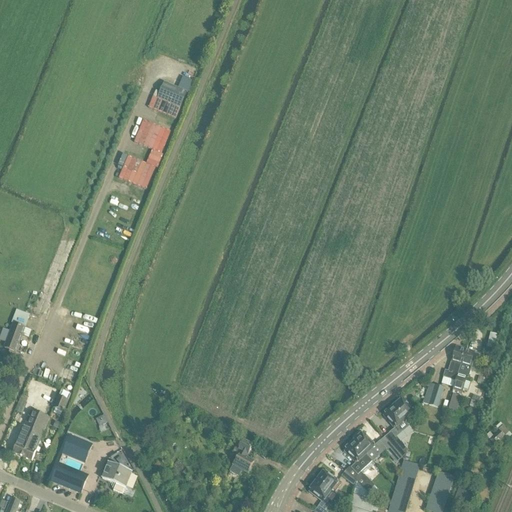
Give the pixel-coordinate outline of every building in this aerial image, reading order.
[(157,99),(181,109),(187,92),(164,83),(157,99)] [(14,325),(13,326),(4,350),(16,354),(30,316),(16,311),(11,324),(14,325)] [(451,374),(445,372),(443,378),(454,381),(458,371),(459,371),(465,351),(456,348),(450,368),(452,368),(451,374)] [(454,381),(456,382),(453,391),(462,394),(467,378),(468,379),(471,368),(469,367),(474,354),(465,351),(459,371),(458,371),(454,381)] [(487,379),(478,377),(477,384),(485,386),(487,379)] [(423,404),(429,406),(435,386),(429,384),(423,404)] [(443,388),(435,386),(429,406),(437,409),(443,388)] [(58,397),(53,409),(64,414),(69,402),(58,397)] [(406,406),(402,401),(394,408),(406,423),(411,418),(413,420),(417,417),(407,405),(406,406)] [(476,410),(479,403),(471,401),(469,407),(476,410)] [(395,429),(390,433),(395,439),(409,426),(406,423),(394,408),(385,415),(389,420),(388,421),(395,429)] [(50,418),(31,411),(13,454),(23,458),(29,443),(27,442),(29,437),(31,438),(32,436),(35,437),(34,439),(40,441),(50,418)] [(511,436),(501,424),(496,428),(499,432),(493,438),(490,434),(484,438),(488,443),(490,441),(497,449),(511,436)] [(390,433),(385,438),(402,459),(404,461),(407,451),(396,438),(395,439),(390,433)] [(362,435),(354,443),(367,457),(372,463),(386,450),(380,442),(374,447),(367,439),(367,440),(362,435)] [(27,442),(29,443),(23,458),(32,462),(36,452),(40,441),(34,439),(35,437),(32,436),(31,438),(29,437),(27,442)] [(93,446),(70,437),(63,455),(85,464),(93,446)] [(386,450),(387,451),(385,452),(396,465),(402,459),(385,438),(380,442),(386,450)] [(253,446),(244,441),(238,450),(236,449),(232,456),(237,459),(233,466),(229,474),(238,479),(243,472),(248,475),(248,473),(250,473),(253,470),(252,468),(254,464),(246,459),(253,446)] [(356,482),(356,483),(371,497),(377,490),(374,487),(375,486),(361,473),(372,463),(367,457),(354,443),(346,451),(350,455),(350,456),(356,464),(351,468),(350,468),(346,472),(356,482)] [(406,511),(421,466),(404,461),(389,511),(406,511)] [(102,480),(116,485),(113,492),(123,496),(132,473),(109,464),(102,480)] [(89,477),(59,465),(51,483),(81,495),(89,477)] [(356,482),(346,472),(341,477),(355,487),(356,482),(356,483),(356,482)] [(329,477),(324,473),(317,482),(332,494),(336,488),(338,490),(341,485),(330,476),(329,477)] [(443,511),(454,478),(438,473),(425,511),(426,511),(443,511)] [(327,504),(329,501),(332,502),(336,497),(332,494),(317,482),(310,491),(315,495),(315,496),(323,502),(315,511),(325,511),(330,506),(327,504)] [(385,511),(386,510),(374,500),(367,494),(356,483),(347,509),(346,511),(385,511)] [(468,497),(461,494),(459,500),(458,499),(456,504),(464,508),(468,497)] [(2,510),(1,511),(17,511),(20,503),(12,500),(9,506),(7,505),(5,511),(2,510)]
